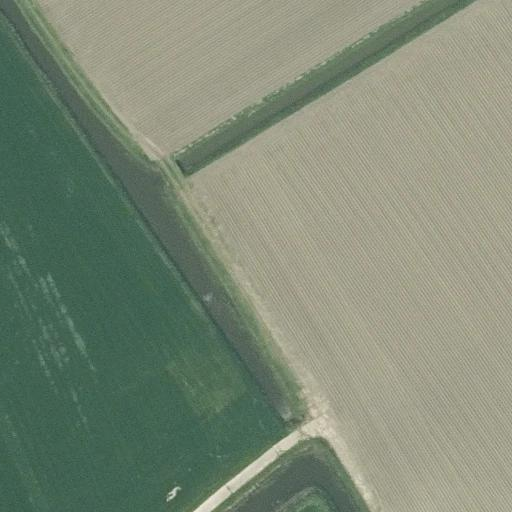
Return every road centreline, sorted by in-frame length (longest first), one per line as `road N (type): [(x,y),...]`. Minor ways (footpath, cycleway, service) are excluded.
road 1 (track): [(27,0),(101,106),(170,171),(316,417)]
road 2 (track): [(206,511),(316,417),(364,497)]
